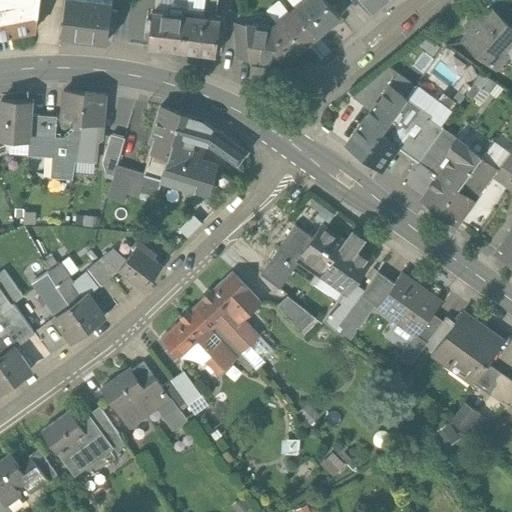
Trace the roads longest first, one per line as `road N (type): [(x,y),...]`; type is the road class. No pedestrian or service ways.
road 1 (residential): [(303,155),(105,339),(0,420)]
road 2 (secondary): [(277,136),(207,97),(130,73),(74,66),(0,73)]
road 3 (secondary): [(511,303),(303,155)]
road 4 (residential): [(277,136),(322,81),(429,0)]
